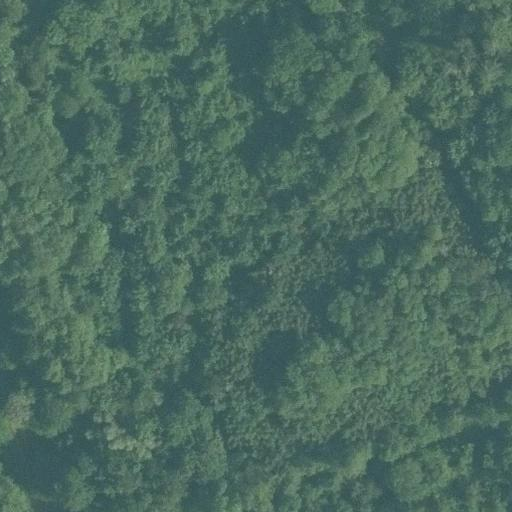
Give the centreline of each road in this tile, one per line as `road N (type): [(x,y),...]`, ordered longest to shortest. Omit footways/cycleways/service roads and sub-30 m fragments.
road 1 (track): [(194,511),(511,413)]
road 2 (track): [(42,511),(0,374)]
